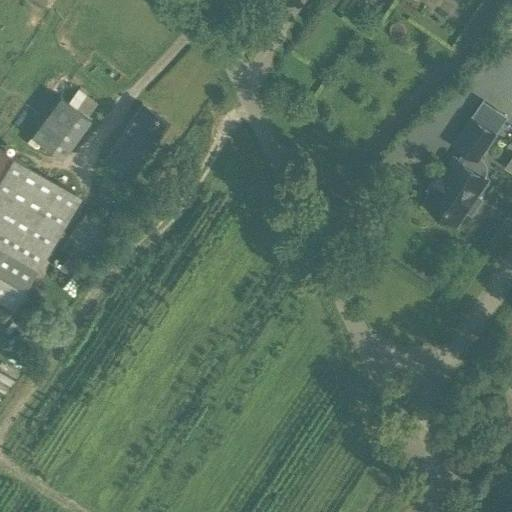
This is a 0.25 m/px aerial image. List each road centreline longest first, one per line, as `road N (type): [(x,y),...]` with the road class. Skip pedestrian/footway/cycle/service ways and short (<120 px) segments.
road 1 (unclassified): [(416,511),(181,0)]
road 2 (unknown): [(271,196),(336,179),(356,164),(427,93),(482,0)]
road 3 (unknown): [(378,430),(511,267)]
